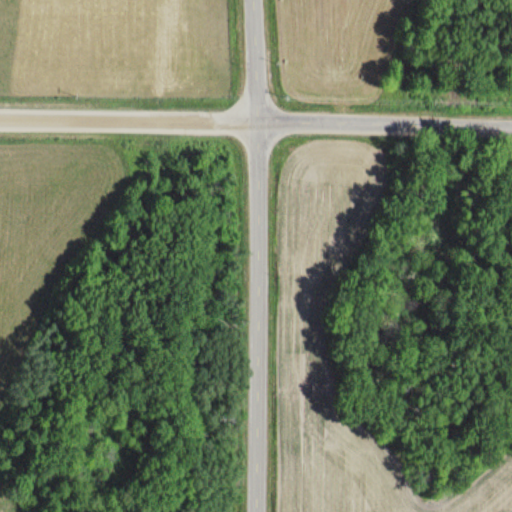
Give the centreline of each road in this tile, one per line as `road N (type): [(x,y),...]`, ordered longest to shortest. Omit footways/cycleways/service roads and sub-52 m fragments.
road 1 (tertiary): [(253,511),(257,122)]
road 2 (residential): [(257,122),(0,120)]
road 3 (residential): [(511,129),(257,122)]
road 4 (tertiary): [(257,122),(250,0)]
